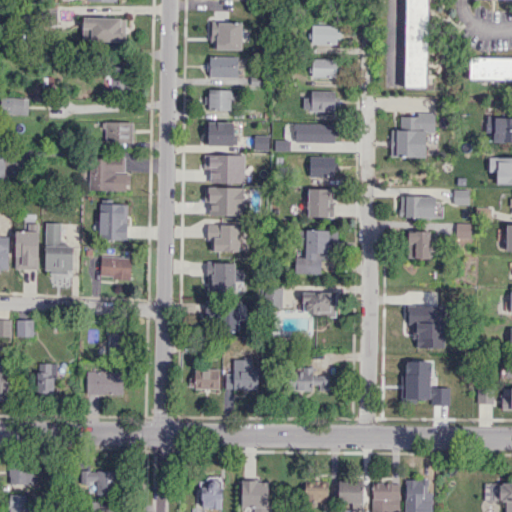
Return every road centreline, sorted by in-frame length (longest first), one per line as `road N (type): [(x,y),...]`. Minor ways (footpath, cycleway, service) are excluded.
road 1 (residential): [(167,0),(158,511)]
road 2 (tertiary): [(511,438),(0,431)]
road 3 (residential): [(365,437),(368,51)]
road 4 (residential): [(162,307),(0,302)]
